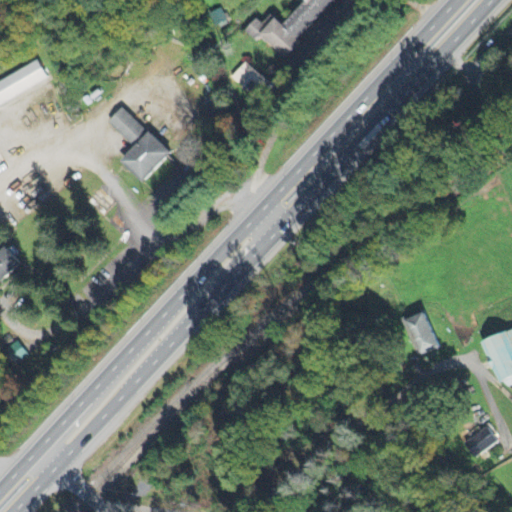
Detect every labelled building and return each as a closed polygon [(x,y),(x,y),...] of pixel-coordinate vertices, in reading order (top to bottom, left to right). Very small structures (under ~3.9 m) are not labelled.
[(338,0),(306,0),(309,2),(286,27),(273,15),(264,25),(259,20),(247,33),(259,44),(265,38),(290,61),(304,44),(301,41),(338,0)] [(0,105),(50,80),(41,62),(0,82),(0,105)] [(231,79),(252,100),(269,84),(248,63),(231,79)] [(124,165),(145,186),(174,156),(126,110),(111,126),(137,151),(124,165)] [(25,267),(10,250),(0,258),(0,280),(4,285),(25,267)] [(442,348),(426,310),(407,318),(422,356),(442,348)] [(511,332),(486,342),(501,385),(511,381),(511,332)] [(466,443),(474,458),(500,445),(492,429),(466,443)]
